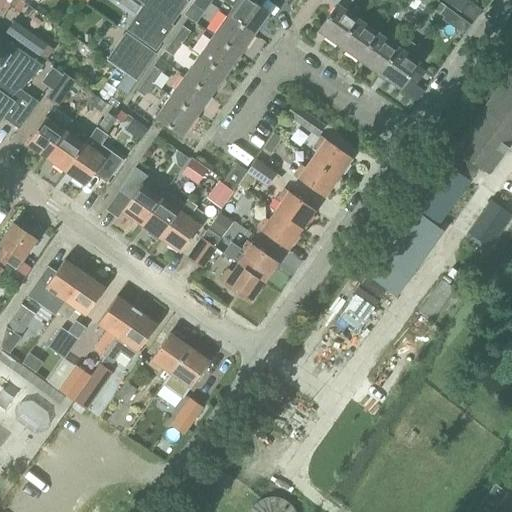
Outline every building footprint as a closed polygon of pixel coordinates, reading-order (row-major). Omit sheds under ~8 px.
[(0,0),(0,16),(2,17),(10,5),(20,12),(28,1),(25,0),(0,0)] [(174,16),(184,0),(153,0),(152,2),(174,16)] [(205,0),(195,0),(193,3),(205,13),(211,4),(205,0)] [(222,0),(233,7),(227,15),(254,34),(269,14),(254,3),(255,0),(222,0)] [(331,0),(330,3),(335,7),(318,31),(339,46),(358,18),(346,10),(353,0),(331,0)] [(436,0),(431,0),(428,5),(440,14),(446,6),(436,0)] [(443,0),(461,13),(470,0),(443,0)] [(144,5),(127,29),(156,50),(173,25),(172,24),(144,5)] [(213,35),(240,55),(254,34),(227,15),(213,35)] [(358,18),(339,46),(359,60),(378,33),(358,18)] [(6,32),(39,56),(40,55),(47,60),(54,50),(47,45),(48,44),(14,20),(6,32)] [(174,38),(182,44),(191,32),(183,26),(174,38)] [(143,44),(126,33),(115,50),(135,64),(147,47),(143,44)] [(399,47),(398,47),(378,33),(359,60),(379,75),(399,47)] [(199,56),(226,75),(240,55),(213,35),(199,56)] [(0,123),(3,119),(19,130),(39,102),(20,89),(41,66),(0,37),(0,123)] [(398,47),(399,47),(379,75),(400,89),(426,52),(405,37),(398,47)] [(182,44),(174,38),(165,50),(174,56),(182,44)] [(226,75),(199,56),(184,76),(211,95),(226,75)] [(145,79),(153,85),(162,72),(154,66),(145,79)] [(65,73),(63,75),(53,67),(42,82),(52,90),(47,97),(58,106),(76,81),(65,73)] [(455,149),(453,147),(412,204),(439,224),(481,168),(490,174),(511,143),(511,74),(505,84),(503,82),(455,149)] [(170,96),(197,116),(211,95),(184,76),(170,96)] [(153,85),(145,79),(137,91),(145,96),(153,85)] [(93,94),(88,102),(101,112),(107,104),(93,94)] [(155,117),(183,136),(197,116),(170,96),(155,117)] [(286,115),(317,137),(325,125),(294,103),(286,115)] [(48,118),(46,117),(27,144),(46,158),(66,131),(73,121),(55,108),(48,118)] [(85,144),(66,172),(85,186),(95,173),(107,181),(122,160),(100,145),(108,134),(107,133),(98,126),(97,126),(96,128),(85,144)] [(66,131),(46,158),(66,172),(85,144),(66,131)] [(275,133),(264,149),(272,154),(282,138),(275,133)] [(314,147),(318,150),(312,159),(338,177),(352,158),(322,136),(314,147)] [(256,159),(247,171),(239,184),(248,191),(256,178),(267,186),(276,173),(256,159)] [(305,168),(301,165),(293,176),(325,197),(338,177),(312,159),(305,168)] [(186,170),(182,176),(198,187),(202,182),(208,173),(191,162),(186,170)] [(236,163),(223,183),(234,191),(239,184),(247,171),(236,163)] [(135,167),(120,190),(131,198),(122,211),(142,225),(161,198),(141,184),(147,175),(135,167)] [(223,183),(219,181),(208,198),(222,208),(234,191),(223,183)] [(277,199),(281,203),(275,210),(302,229),(315,210),(284,188),(277,199)] [(161,198),(142,225),(149,230),(147,233),(157,241),(160,238),(161,239),(180,211),(184,206),(165,192),(161,198)] [(180,211),(161,239),(181,252),(200,225),(204,219),(192,211),(196,206),(188,201),(184,206),(180,211)] [(489,201),(473,224),(494,239),(510,216),(489,201)] [(410,207),(363,272),(395,295),(442,230),(410,207)] [(269,220),(264,217),(257,228),(288,249),(302,229),(275,210),(269,220)] [(220,212),(209,228),(217,234),(229,219),(220,212)] [(23,260),(37,240),(13,223),(0,241),(0,267),(3,270),(8,263),(17,269),(23,260)] [(188,257),(192,260),(199,265),(203,268),(216,249),(202,238),(188,257)] [(240,252),(245,255),(239,264),(265,282),(279,262),(248,241),(240,252)] [(48,305),(49,306),(41,317),(50,323),(58,312),(85,274),(65,260),(46,287),(55,294),(48,305)] [(26,261),(18,272),(25,277),(33,266),(26,261)] [(232,273),(228,269),(220,280),(251,302),(265,282),(239,264),(232,273)] [(85,274),(58,312),(69,319),(76,308),(85,315),(105,287),(85,274)] [(459,291),(442,279),(418,312),(434,324),(459,291)] [(98,324),(108,331),(95,349),(106,356),(118,338),(137,310),(117,296),(98,324)] [(21,304),(6,327),(20,337),(36,314),(21,304)] [(118,338),(106,356),(114,362),(120,353),(131,360),(137,351),(138,351),(157,324),(137,310),(118,338)] [(48,348),(61,357),(54,367),(57,369),(63,362),(86,328),(76,321),(68,332),(62,327),(48,348)] [(148,364),(159,371),(161,367),(171,374),(190,347),(170,333),(148,364)] [(171,374),(180,380),(178,384),(188,391),(209,361),(190,347),(171,374)] [(63,362),(57,369),(48,383),(75,401),(91,376),(75,365),(73,368),(63,362)] [(100,363),(91,376),(75,401),(87,409),(113,372),(100,363)] [(127,381),(117,395),(128,402),(138,389),(127,381)] [(190,398),(171,425),(184,435),(203,408),(190,398)] [(411,430),(406,439),(412,443),(418,435),(411,430)] [(496,484),(478,507),(483,511),(493,511),(508,493),(496,484)] [(293,511),(293,510),(291,507),(289,503),(285,500),(281,498),(274,496),(269,497),(265,498),(258,502),(254,506),(252,510),(251,511),(293,511)]
